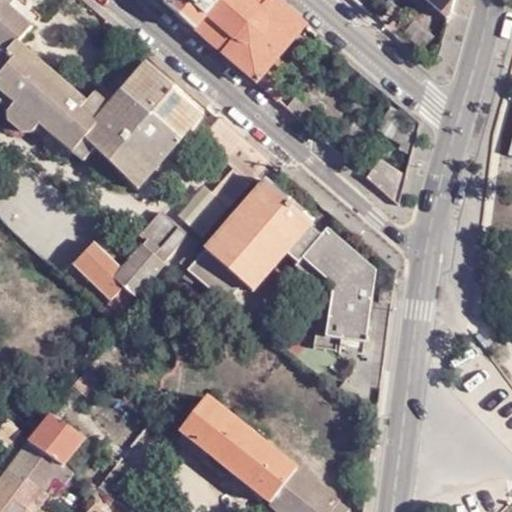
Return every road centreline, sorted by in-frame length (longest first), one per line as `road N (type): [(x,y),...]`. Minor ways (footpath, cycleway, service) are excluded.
road 1 (residential): [(127,0),(422,257)]
road 2 (residential): [(422,257),(390,511)]
road 3 (residential): [(458,123),(314,0)]
road 4 (residential): [(458,123),(422,257)]
road 5 (residential): [(488,0),(458,123)]
